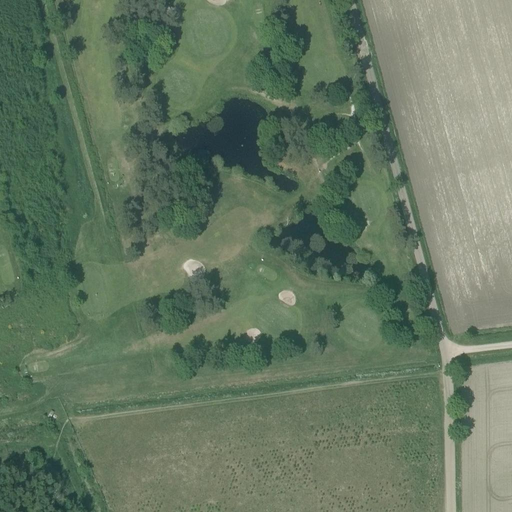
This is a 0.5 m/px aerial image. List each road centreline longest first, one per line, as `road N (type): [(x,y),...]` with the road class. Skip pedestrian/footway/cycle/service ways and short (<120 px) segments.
road 1 (track): [(447,354),(349,0)]
road 2 (track): [(450,511),(448,370)]
